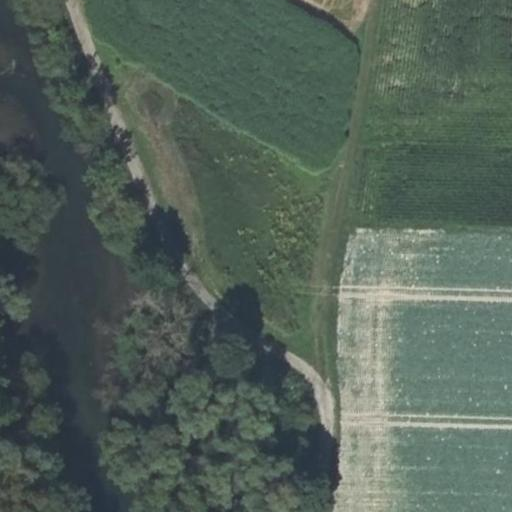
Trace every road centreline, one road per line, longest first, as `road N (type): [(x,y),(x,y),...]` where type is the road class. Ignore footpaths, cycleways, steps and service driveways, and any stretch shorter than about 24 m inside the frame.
road 1 (track): [(321,511),(324,409),(305,369),(204,296),(149,201),(74,0)]
road 2 (track): [(324,409),(323,279),(377,0)]
